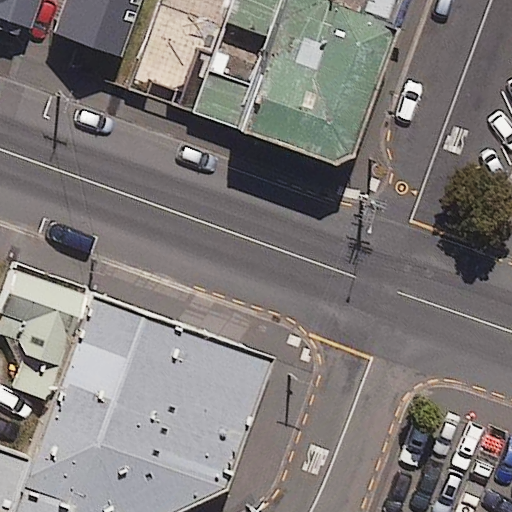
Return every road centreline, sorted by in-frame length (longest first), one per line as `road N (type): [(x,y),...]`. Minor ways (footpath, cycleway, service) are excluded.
road 1 (secondary): [(391,289),(0,146)]
road 2 (residential): [(491,0),(391,289)]
road 3 (unclassified): [(391,289),(317,511)]
road 4 (secondary): [(511,331),(391,289)]
